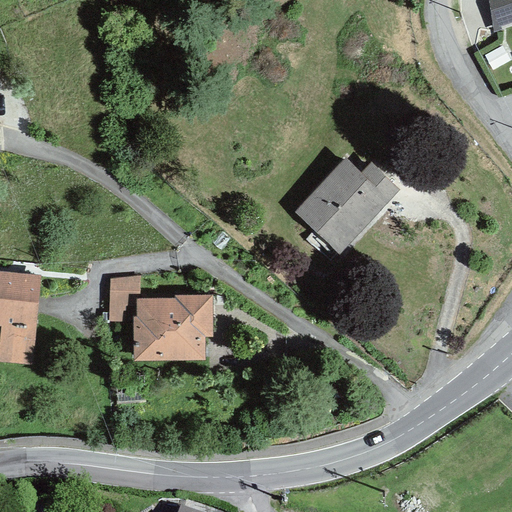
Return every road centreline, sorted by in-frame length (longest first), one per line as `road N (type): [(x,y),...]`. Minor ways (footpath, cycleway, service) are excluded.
road 1 (tertiary): [(511,357),(416,430),(327,465),(242,477),(0,465)]
road 2 (unknown): [(28,109),(321,315),(416,430)]
road 3 (residential): [(435,0),(455,54),(511,143)]
